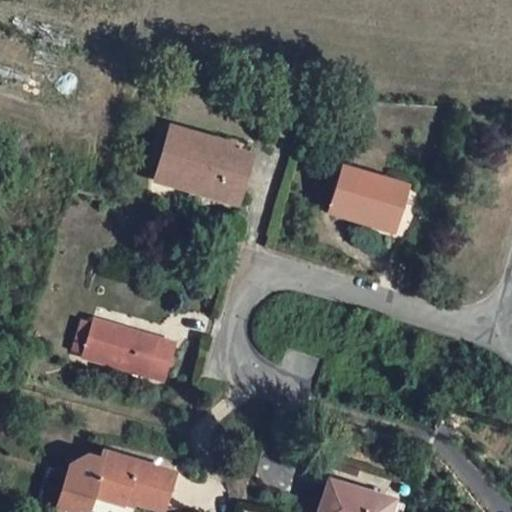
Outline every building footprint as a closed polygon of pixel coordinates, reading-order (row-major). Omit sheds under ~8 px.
[(228,147),(170,129),(155,180),(189,190),(216,197),(235,203),(252,146),(230,140),(228,147)] [(407,188),(341,168),(328,213),(365,224),(368,216),(395,225),(407,188)] [(216,197),(189,190),(187,196),(214,204),(216,197)] [(393,232),(395,225),(368,216),(365,224),(393,232)] [(74,352),(85,354),(93,324),(83,321),(74,352)] [(85,354),(84,357),(164,380),(174,344),(94,321),(93,324),(85,354)] [(163,511),(173,475),(103,454),(101,462),(86,457),(70,466),(56,511),(87,511),(92,497),(123,506),(124,501),(163,511)] [(356,477),(358,470),(336,464),(335,470),(356,477)] [(389,511),(393,501),(328,482),(319,511),(389,511)] [(91,511),(126,511),(127,508),(94,501),(91,511)] [(393,501),(389,511),(402,511),(404,507),(403,504),(393,501)]
